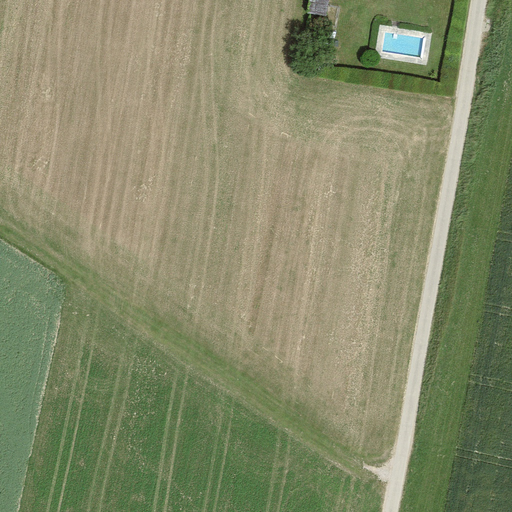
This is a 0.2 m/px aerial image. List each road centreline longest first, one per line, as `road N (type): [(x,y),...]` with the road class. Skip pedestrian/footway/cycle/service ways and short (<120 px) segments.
road 1 (unclassified): [(476,0),(389,511)]
road 2 (track): [(0,208),(396,478)]
